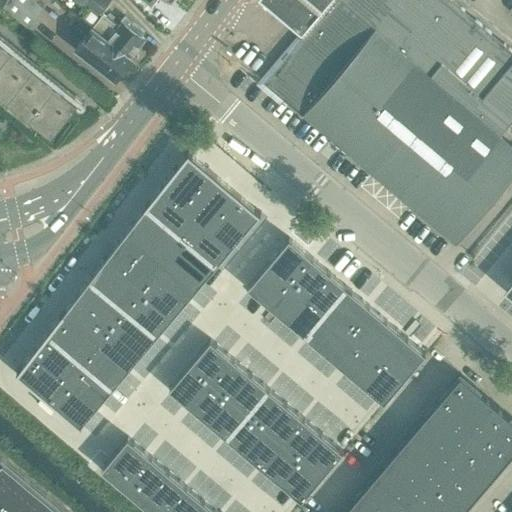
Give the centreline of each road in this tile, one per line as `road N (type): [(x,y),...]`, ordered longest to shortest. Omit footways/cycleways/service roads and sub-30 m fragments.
road 1 (unclassified): [(511,349),(174,66)]
road 2 (tertiary): [(0,234),(64,205),(174,66)]
